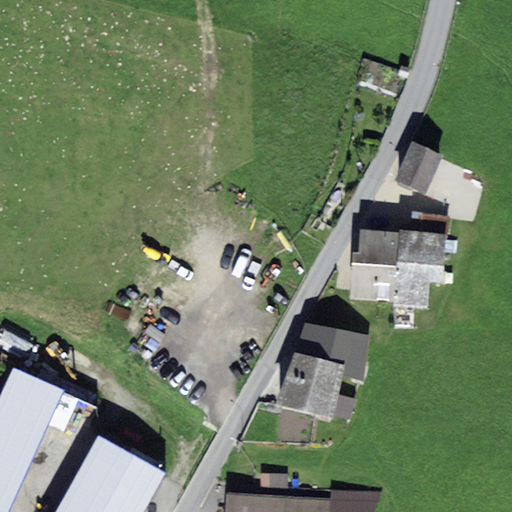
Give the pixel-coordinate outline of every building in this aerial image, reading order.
[(413,141),(395,180),(426,194),(444,155),(413,141)] [(411,230),(447,233),(449,214),(413,211),(411,230)] [(411,230),(400,228),(400,231),(397,301),(396,307),(428,309),(429,282),(443,283),(447,233),(411,230)] [(358,299),(397,301),(400,231),(361,229),(360,252),(354,251),(352,299),(358,299)] [(295,351),(275,405),(333,418),(345,374),(363,378),(371,336),(308,324),(298,352),(295,351)] [(0,511),(10,511),(66,392),(15,366),(0,399),(0,511)] [(144,511),(167,471),(100,434),(56,511),(144,511)] [(332,511),(333,499),(227,493),(225,511),(332,511)]
